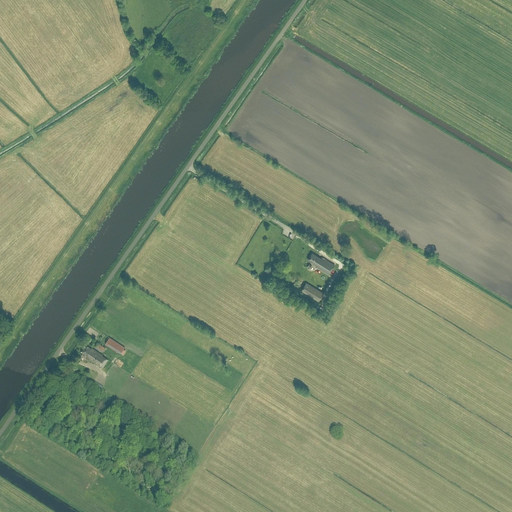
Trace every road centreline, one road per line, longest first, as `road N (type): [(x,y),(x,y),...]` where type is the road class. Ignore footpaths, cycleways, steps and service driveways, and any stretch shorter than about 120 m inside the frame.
road 1 (residential): [(47,366),(305,0)]
road 2 (track): [(246,0),(0,355)]
